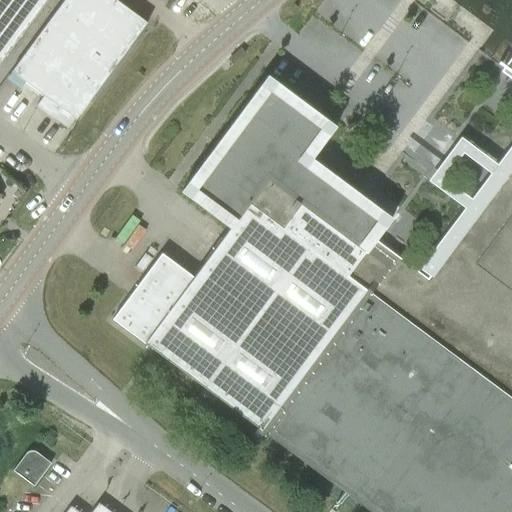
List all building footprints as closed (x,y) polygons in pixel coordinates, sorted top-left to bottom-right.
[(0,0),(0,65),(48,0),(0,0)] [(75,121),(146,24),(112,0),(65,0),(52,19),(11,73),(43,97),(36,107),(67,130),(74,120),(75,121)] [(161,255),(113,320),(145,343),(371,511),(511,511),(511,57),(504,68),(511,74),(511,164),(507,172),(474,215),(429,275),(426,279),(394,255),(373,240),(389,219),(310,160),(334,128),(267,78),(183,192),(182,192),(231,229),(193,278),(161,255)] [(429,275),(504,176),(511,164),(511,74),(504,68),(500,75),(511,84),(511,146),(496,168),(460,141),(451,151),(433,174),(426,184),(464,212),(419,267),(429,275)] [(49,463),(35,452),(29,451),(24,454),(11,471),(32,486),(49,463)]
